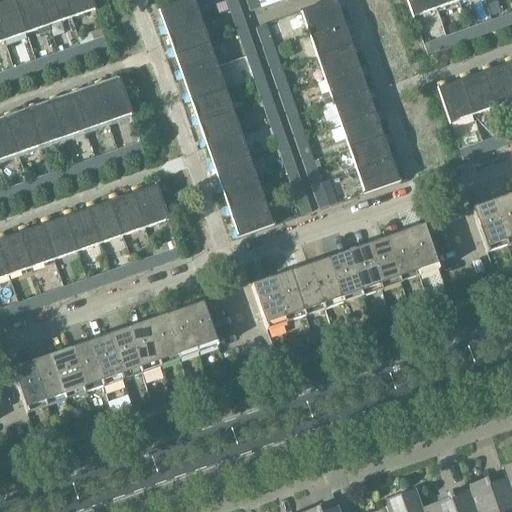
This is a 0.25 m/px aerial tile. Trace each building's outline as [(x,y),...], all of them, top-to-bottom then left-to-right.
[(14,0),(14,1),(26,36),(49,28),(39,0),(14,0)] [(39,0),(49,28),(72,20),(64,0),(39,0)] [(64,0),(72,20),(95,12),(91,0),(64,0)] [(167,35),(201,23),(193,0),(191,0),(158,12),(158,13),(159,13),(164,27),(161,28),(164,36),(167,35)] [(226,0),(230,13),(240,9),(237,0),(226,0)] [(436,11),(431,0),(405,0),(412,20),(436,11)] [(459,3),(457,0),(431,0),(436,11),(459,3)] [(0,33),(4,44),(26,36),(14,1),(0,6),(0,33)] [(308,37),(343,25),(338,10),(341,9),(338,2),(336,2),(335,1),(300,14),(308,37)] [(497,3),(488,5),(492,16),(500,13),(497,3)] [(504,18),(491,22),(495,33),(507,28),(504,18)] [(234,23),(238,35),(248,32),(244,19),(234,23)] [(175,57),(175,58),(209,46),(201,23),(167,35),(172,50),(169,51),(171,59),(175,57)] [(316,60),(351,48),(345,33),(349,31),(346,24),(343,25),(308,37),(316,60)] [(260,42),(270,38),(266,26),(256,30),(260,42)] [(481,26),(469,30),(472,40),(485,36),(481,26)] [(450,48),(462,44),(459,34),(446,38),(450,48)] [(242,46),(246,58),(256,54),(252,42),(242,46)] [(439,52),(436,42),(424,46),(427,56),(439,52)] [(93,43),(80,47),(84,57),(96,53),(93,43)] [(183,80),(217,68),(209,46),(175,58),(180,73),(177,74),(179,81),(183,80)] [(324,82),(359,70),(353,55),(356,54),(354,47),(351,48),(316,60),(324,82)] [(278,61),(274,49),(263,52),(268,64),(278,61)] [(70,51),(58,55),(61,65),(74,61),(70,51)] [(47,58),(35,63),(39,73),(51,69),(47,58)] [(228,64),(217,68),(225,91),(236,87),(228,64)] [(250,68),(254,80),(264,77),(260,65),(250,68)] [(25,66),(13,71),(16,81),(28,76),(25,66)] [(511,103),(511,84),(506,67),(491,72),(490,69),(483,72),(484,75),(483,75),(496,110),(511,103)] [(190,103),(191,103),(225,91),(217,68),(183,80),(188,95),(185,96),(187,104),(190,103)] [(332,105),(366,93),(361,78),(364,77),(362,69),(359,71),(359,70),(324,82),(332,105)] [(286,84),(281,71),(271,75),(276,87),(286,84)] [(496,110),(483,75),(468,80),(467,77),(460,80),(461,83),(473,118),(496,110)] [(97,90),(96,90),(108,125),(132,117),(119,81),(118,82),(119,83),(104,88),(103,85),(95,87),(97,90)] [(473,118),(461,83),(446,88),(445,85),(437,88),(438,90),(437,90),(449,126),(473,118)] [(257,91),(262,103),(272,99),(268,87),(257,91)] [(108,125),(96,90),(81,96),(80,93),(73,95),(74,98),(86,133),(108,125)] [(198,125),(198,126),(233,114),(225,91),(191,103),(196,118),(193,119),(195,127),(198,125)] [(340,128),(374,116),(369,101),(372,99),(370,92),(366,93),(332,105),(340,128)] [(294,106),(289,94),(279,97),(283,110),(294,106)] [(322,95),(307,102),(313,118),(330,112),(326,101),(325,102),(322,95)] [(51,106),(63,141),(86,133),(74,98),(58,104),(57,100),(50,103),(51,106)] [(28,114),(40,149),(63,141),(51,106),(36,112),(35,108),(27,111),(28,114)] [(265,113),(270,126),(280,122),(275,110),(265,113)] [(40,149),(28,114),(13,120),(12,116),(5,119),(6,122),(18,157),(40,149)] [(206,148),(241,136),(233,114),(198,126),(204,141),(200,142),(203,149),(206,148)] [(348,150),(382,138),(377,123),(380,122),(378,115),(374,116),(340,128),(348,150)] [(301,129),(297,116),(287,120),(291,132),(301,129)] [(0,162),(18,157),(6,122),(0,124),(0,162)] [(273,136),(278,148),(288,145),(283,132),(273,136)] [(214,171),(249,159),(241,136),(206,148),(212,163),(208,164),(211,172),(214,171)] [(355,173),(390,161),(385,146),(388,145),(385,137),(382,138),(348,150),(355,173)] [(309,151),(305,139),(295,143),(299,155),(309,151)] [(494,140),(482,144),(485,154),(497,150),(494,140)] [(475,158),(471,147),(459,152),(463,162),(475,158)] [(129,148),(117,152),(120,162),(133,158),(129,148)] [(66,150),(55,154),(62,172),(72,168),(66,150)] [(281,158),(285,171),(296,167),(291,155),(281,158)] [(107,156),(94,160),(98,170),(110,166),(107,156)] [(222,193),(222,194),(257,182),(249,159),(214,171),(220,186),(216,187),(219,195),(222,193)] [(355,173),(364,196),(399,184),(399,183),(398,183),(393,169),(396,168),(393,160),(390,161),(355,173)] [(317,174),(313,162),(303,165),(307,177),(317,174)] [(72,168),(75,178),(88,174),(84,164),(72,168)] [(62,172),(49,176),(53,186),(65,182),(62,172)] [(289,181),(293,193),(303,190),(299,177),(289,181)] [(39,180),(27,184),(30,194),(42,190),(39,180)] [(230,216),(265,204),(257,182),(222,194),(227,209),(224,210),(227,217),(230,216)] [(325,196),(321,184),(311,188),(315,200),(325,196)] [(16,187),(4,192),(8,202),(20,198),(16,187)] [(132,193),(133,196),(145,231),(169,222),(156,187),(155,187),(155,188),(141,193),(140,190),(132,193)] [(122,239),(145,231),(133,196),(118,201),(117,198),(109,201),(110,204),(122,239)] [(507,248),(511,246),(511,202),(510,198),(491,204),(507,248)] [(307,200),(297,204),(301,216),(311,212),(307,200)] [(100,247),(122,239),(110,204),(95,209),(94,206),(87,209),(88,212),(100,247)] [(265,204),(230,216),(235,231),(232,232),(235,240),(237,239),(237,240),(273,228),(265,204)] [(507,248),(491,204),(472,211),(487,255),(507,248)] [(77,254),(100,247),(88,212),(72,217),(71,214),(64,217),(65,220),(77,254)] [(54,262),(77,254),(65,220),(50,225),(49,222),(41,224),(42,228),(54,262)] [(20,236),(32,270),(54,262),(42,228),(27,233),(26,230),(19,232),(20,236)] [(438,272),(423,228),(404,235),(419,279),(438,272)] [(404,235),(385,242),(400,285),(419,279),(404,235)] [(0,252),(9,278),(32,270),(20,236),(5,241),(3,238),(0,238),(0,252)] [(175,242),(152,250),(154,258),(166,254),(176,250),(178,250),(175,242)] [(381,292),(400,285),(385,242),(366,248),(381,292)] [(362,298),(381,292),(366,248),(347,255),(362,298)] [(0,281),(9,278),(0,252),(0,281)] [(154,258),(157,268),(169,264),(166,254),(154,258)] [(343,305),(362,298),(347,255),(328,261),(343,305)] [(328,261),(309,268),(324,312),(343,305),(328,261)] [(143,262),(131,266),(135,276),(147,272),(143,262)] [(309,268),(290,275),(305,318),(324,312),(309,268)] [(121,270),(109,274),(112,284),(124,280),(121,270)] [(286,325),(305,318),(290,275),(271,281),(286,325)] [(98,277),(86,282),(89,292),(102,288),(98,277)] [(286,325),(271,281),(251,288),(266,332),(286,325)] [(76,285),(63,290),(67,300),(79,295),(76,285)] [(53,293),(41,297),(44,308),(57,303),(53,293)] [(437,293),(426,296),(428,304),(439,300),(437,293)] [(30,301),(18,305),(22,315),(34,311),(30,301)] [(203,305),(183,312),(198,356),(218,349),(203,305)] [(384,307),(369,312),(373,323),(388,318),(384,307)] [(0,322),(11,319),(8,309),(0,311),(0,322)] [(179,362),(198,356),(183,312),(164,319),(179,362)] [(160,369),(179,362),(164,319),(145,325),(160,369)] [(126,332),(141,375),(160,369),(145,325),(126,332)] [(141,375),(126,332),(107,338),(122,382),(141,375)] [(122,382),(107,338),(88,345),(103,389),(122,382)] [(84,395),(103,389),(88,345),(69,352),(84,395)] [(66,402),(84,395),(69,352),(50,358),(66,402)] [(50,358),(31,365),(47,409),(66,402),(50,358)] [(47,409),(31,365),(12,372),(27,415),(47,409)] [(81,416),(72,420),(75,428),(84,425),(81,416)] [(511,466),(502,470),(506,481),(511,497),(511,466)] [(511,511),(511,497),(506,481),(488,487),(486,482),(467,488),(474,511),(511,511)] [(474,511),(467,488),(447,495),(449,501),(422,510),(415,491),(384,503),(387,511),(474,511)]
